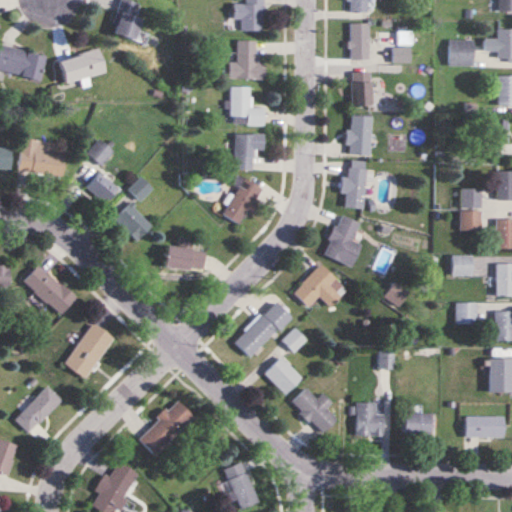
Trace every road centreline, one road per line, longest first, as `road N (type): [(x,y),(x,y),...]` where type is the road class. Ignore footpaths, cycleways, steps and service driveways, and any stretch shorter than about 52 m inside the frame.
road 1 (residential): [(511,473),(342,470),(290,461),(63,232),(0,218)]
road 2 (residential): [(49,511),(66,461),(267,258),(300,207),(308,0)]
